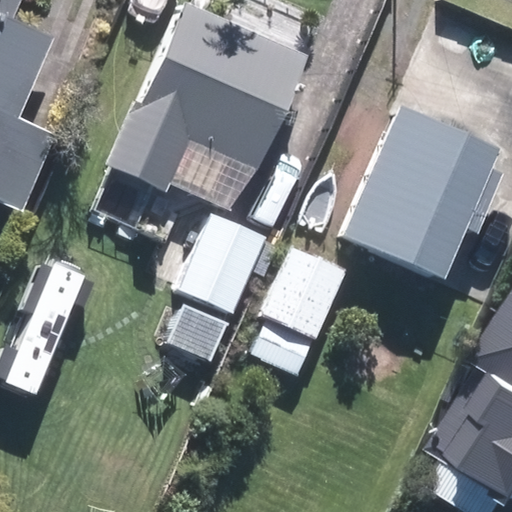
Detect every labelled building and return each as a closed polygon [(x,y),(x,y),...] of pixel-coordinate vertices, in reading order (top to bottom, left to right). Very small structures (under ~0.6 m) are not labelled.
[(315,51),(202,0),(172,0),(107,143),(243,206),(315,51)] [(0,36),(11,12),(0,7),(0,36)] [(495,132),(413,93),(351,223),(433,261),(455,217),(479,219),(504,159),(485,151),(495,132)] [(268,224),(209,203),(179,284),(183,286),(166,332),(212,349),(229,303),(238,306),(268,224)] [(340,251),(281,233),(259,306),(268,309),(255,350),(295,363),(308,321),(318,324),(340,251)] [(511,318),(495,347),(511,357),(511,372),(472,439),(511,462),(511,318)]
